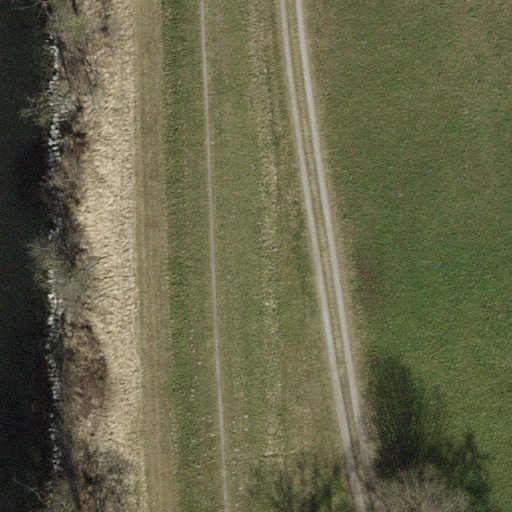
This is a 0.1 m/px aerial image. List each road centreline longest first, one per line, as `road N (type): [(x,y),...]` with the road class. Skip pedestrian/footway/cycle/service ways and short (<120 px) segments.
road 1 (track): [(391,511),(319,121),(320,0)]
road 2 (track): [(148,511),(138,334),(145,0)]
